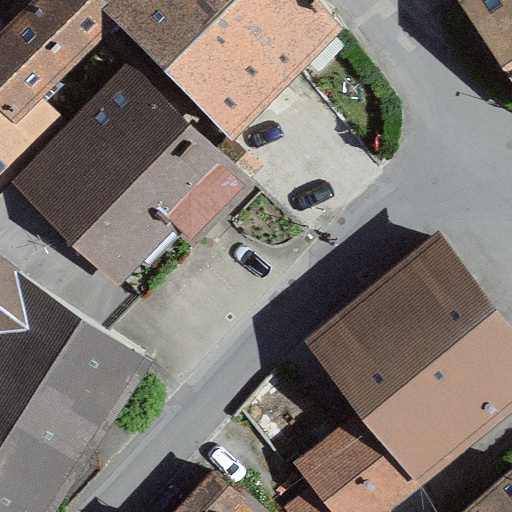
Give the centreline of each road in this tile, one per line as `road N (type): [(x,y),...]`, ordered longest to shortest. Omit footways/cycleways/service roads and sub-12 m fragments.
road 1 (residential): [(107,511),(330,268),(408,208),(487,199)]
road 2 (residential): [(487,199),(412,42)]
